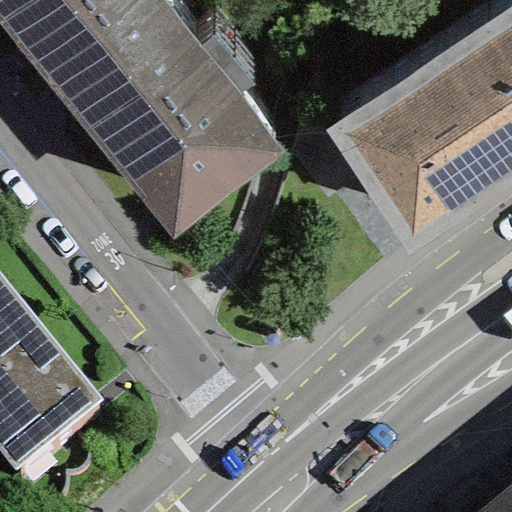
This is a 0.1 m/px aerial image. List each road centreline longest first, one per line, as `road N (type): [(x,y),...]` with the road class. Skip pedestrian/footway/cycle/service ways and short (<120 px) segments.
road 1 (residential): [(297,461),(0,105)]
road 2 (primary): [(511,229),(378,326),(297,461)]
road 3 (motorway): [(511,294),(297,461)]
road 4 (motorway): [(297,461),(511,330)]
road 5 (primary): [(297,461),(424,428),(511,381)]
